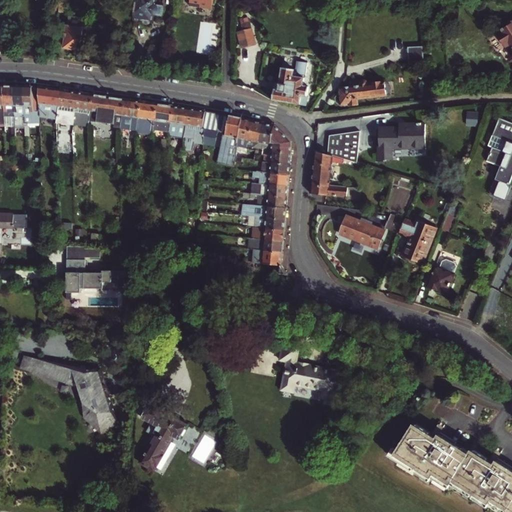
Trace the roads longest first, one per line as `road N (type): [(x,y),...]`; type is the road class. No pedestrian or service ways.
road 1 (tertiary): [(511,370),(443,327),(336,293),(316,277),(300,245),(304,146),(296,124)]
road 2 (tertiary): [(0,69),(188,91),(296,124)]
